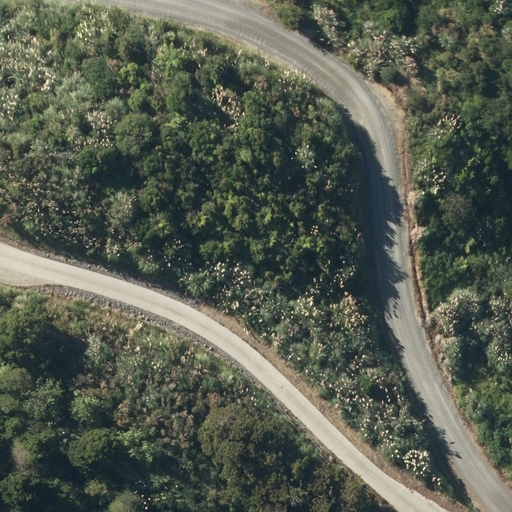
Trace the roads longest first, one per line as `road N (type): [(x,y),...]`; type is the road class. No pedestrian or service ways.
road 1 (unclassified): [(507,511),(459,440),(410,339),(389,256),(380,151),(366,113),(294,49),(176,0)]
road 2 (residential): [(0,247),(175,299),(420,511)]
